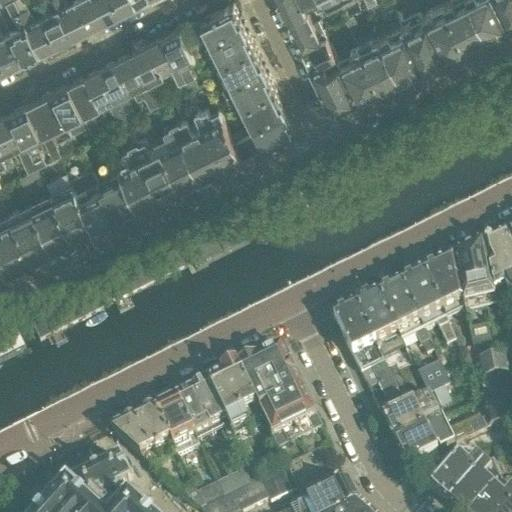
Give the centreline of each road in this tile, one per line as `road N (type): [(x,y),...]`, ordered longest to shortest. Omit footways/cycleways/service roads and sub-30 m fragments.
road 1 (residential): [(320,141),(0,299)]
road 2 (unclassified): [(0,447),(289,306)]
road 3 (unclassified): [(289,306),(511,195)]
road 4 (residential): [(289,306),(380,484),(410,511)]
road 5 (residential): [(511,43),(320,141)]
road 6 (residential): [(0,96),(192,0)]
road 7 (residential): [(253,0),(320,141)]
